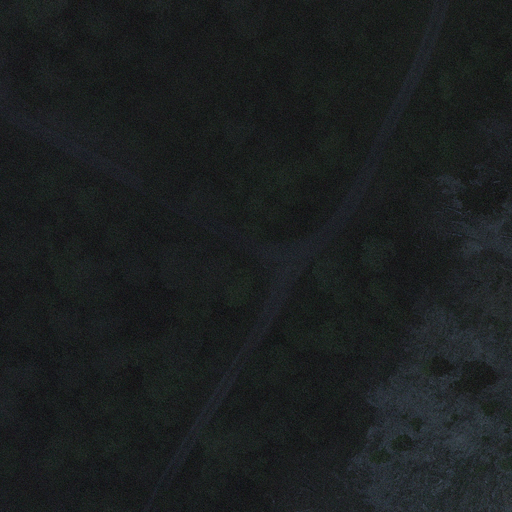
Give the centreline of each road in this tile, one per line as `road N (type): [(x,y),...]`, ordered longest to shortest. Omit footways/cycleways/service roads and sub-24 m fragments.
road 1 (track): [(442,0),(355,195),(327,233),(292,253),(252,245),(0,109)]
road 2 (track): [(292,253),(275,302),(153,511)]
road 3 (track): [(0,393),(58,511)]
